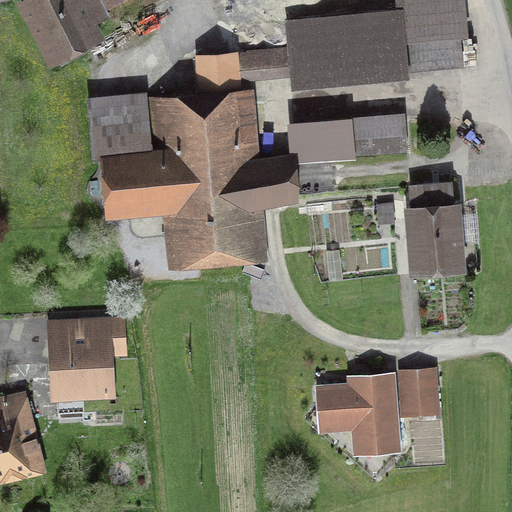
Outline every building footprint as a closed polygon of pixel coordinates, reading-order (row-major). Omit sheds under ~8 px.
[(118,33),(108,14),(100,0),(23,0),(59,65),(118,33)] [(100,0),(108,14),(133,0),(100,0)] [(290,51),(292,76),(293,87),(409,73),(405,46),(401,10),(286,22),(290,51)] [(460,38),(405,46),(409,73),(463,66),(460,38)] [(231,57),(199,59),(202,95),(195,95),(146,100),(151,155),(107,159),(110,198),(180,192),(185,255),(248,250),(231,57)] [(407,115),(353,119),(355,153),(409,149),(407,115)] [(282,194),(335,190),(332,157),(280,161),(282,194)] [(450,185),(410,189),(417,266),(457,262),(450,185)] [(121,317),(52,320),(55,394),(111,392),(110,360),(123,359),(121,317)] [(434,367),(402,371),(406,414),(438,411),(434,367)] [(355,386),(323,389),(328,429),(357,426),(358,436),(360,452),(398,448),(390,374),(354,378),(355,386)] [(0,479),(42,469),(21,387),(0,392),(0,479)]
